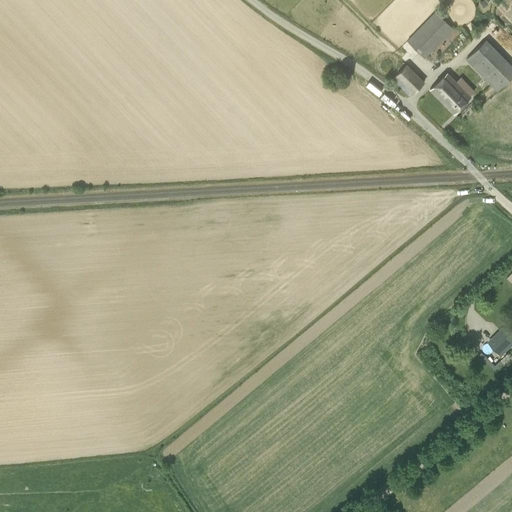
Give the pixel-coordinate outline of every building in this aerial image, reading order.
[(485,0),(480,4),(484,8),(488,5),(485,0)] [(436,11),(407,41),(425,58),(428,55),(454,29),(436,11)] [(511,64),(486,39),(466,59),(497,91),(511,76),(511,64)] [(400,71),(392,79),(410,96),(425,82),(407,64),(400,71)] [(447,72),(430,89),(454,114),(471,97),(447,72)] [(511,343),(511,342),(511,330),(507,326),(501,332),(490,343),(500,354),(511,343)]
